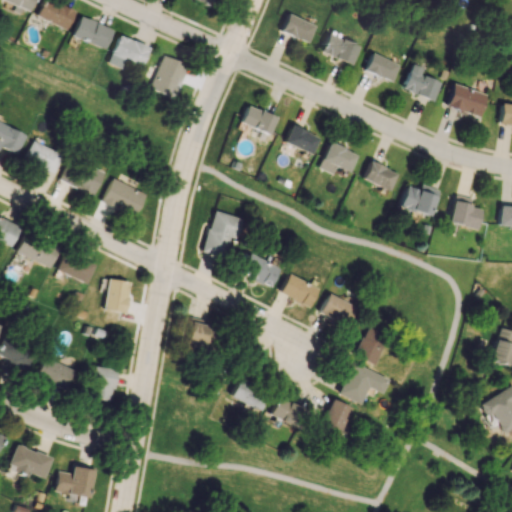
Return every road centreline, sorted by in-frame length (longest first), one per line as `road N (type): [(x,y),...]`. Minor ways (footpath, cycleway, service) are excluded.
road 1 (residential): [(256,0),(210,109),(167,249),(137,451)]
road 2 (residential): [(304,360),(276,330),(0,186)]
road 3 (residential): [(232,59),(446,152),(511,169)]
road 4 (residential): [(0,396),(38,419),(137,451)]
road 5 (residential): [(232,59),(116,0)]
